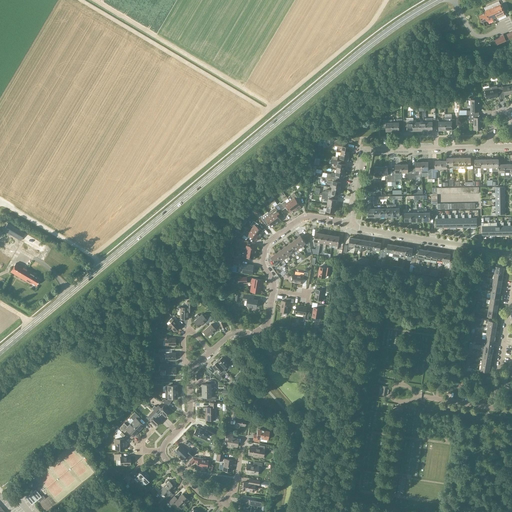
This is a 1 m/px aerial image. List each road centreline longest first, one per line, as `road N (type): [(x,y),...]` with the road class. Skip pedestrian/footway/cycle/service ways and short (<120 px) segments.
road 1 (primary): [(0,350),(340,68),(437,0)]
road 2 (residential): [(350,224),(364,149),(489,146)]
road 3 (residential): [(350,224),(511,253)]
road 4 (residential): [(273,290),(262,263),(269,240),(303,216),(350,224)]
